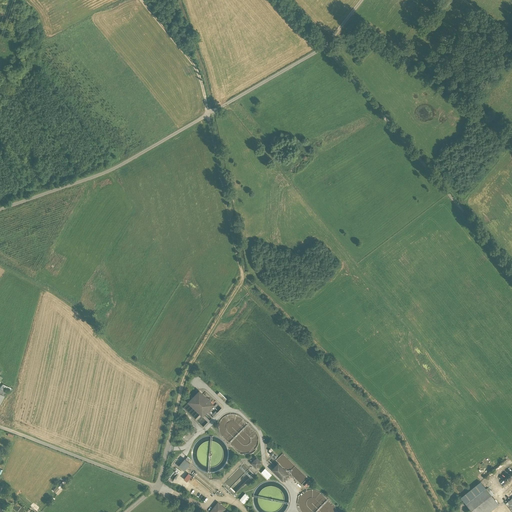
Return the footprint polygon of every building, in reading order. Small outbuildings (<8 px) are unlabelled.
[(190,401),(189,402),(202,415),(212,404),(199,392),(197,393),(193,398),(190,401)] [(226,399),(219,392),(217,394),(224,401),(226,399)] [(191,428),(182,437),(187,442),(196,433),(195,432),(196,430),(194,427),(192,429),(191,428)] [(278,456),(272,451),(271,452),(269,453),(275,459),(278,456)] [(261,462),(257,458),(254,461),(252,463),(256,467),(261,462)] [(189,463),(184,459),(178,466),(184,470),(189,463)] [(288,474),(278,464),(272,469),(283,479),(288,474)] [(261,472),(268,479),(270,476),(264,470),(261,472)] [(486,489),(481,482),(461,498),(466,504),(486,489)] [(486,489),(466,504),(472,511),(478,511),(495,500),(486,489)] [(249,497),(245,493),(240,499),(244,503),(249,497)] [(478,511),(489,511),(499,504),(495,500),(478,511)] [(221,511),(225,508),(218,502),(210,511),(221,511)]
